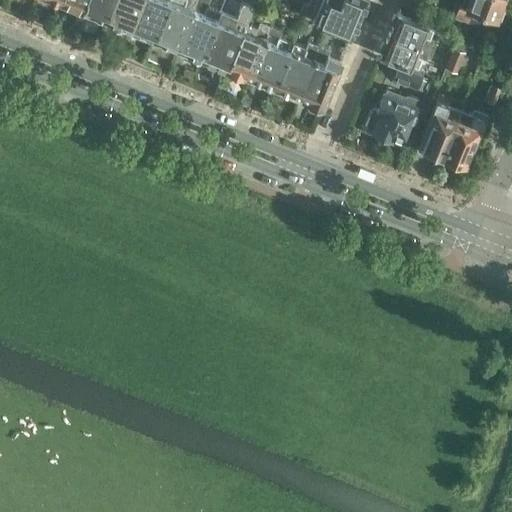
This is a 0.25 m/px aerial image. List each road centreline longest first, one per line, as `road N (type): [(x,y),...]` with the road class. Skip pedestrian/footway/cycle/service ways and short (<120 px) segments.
road 1 (tertiary): [(314,167),(0,37)]
road 2 (tertiary): [(0,60),(305,185)]
road 3 (residential): [(314,167),(385,0)]
road 4 (tertiary): [(305,185),(469,248)]
road 5 (tertiary): [(475,230),(314,167)]
